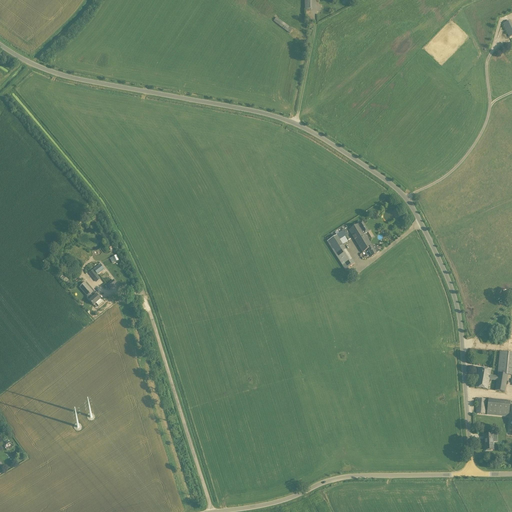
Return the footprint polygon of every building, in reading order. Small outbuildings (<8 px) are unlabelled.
[(290,34),(292,30),(276,18),(273,22),(290,34)] [(507,34),(511,31),(511,27),(509,21),(503,24),(507,34)] [(368,232),(362,222),(349,230),(363,253),(364,252),(367,257),(370,255),(371,257),(377,254),(372,247),(366,237),(367,236),(365,234),(368,232)] [(343,231),(336,235),(337,236),(340,241),(346,237),(348,240),(351,239),(344,229),(342,230),(343,231)] [(340,241),(337,236),(327,242),(345,270),(355,264),(340,241)] [(98,275),(104,270),(100,264),(93,270),(98,275)] [(93,270),(89,273),(93,279),(98,276),(93,270)] [(116,284),(113,280),(105,287),(106,288),(107,287),(110,289),(116,284)] [(88,297),(87,298),(93,306),(100,300),(93,292),(85,283),(79,288),(88,297)] [(511,352),(500,352),(497,376),(490,375),(491,370),(479,368),(478,373),(477,373),(476,377),(477,377),(475,387),(488,389),(489,380),(496,381),(495,391),(505,393),(508,376),(511,376),(511,374),(511,352)] [(486,400),(477,399),(476,414),(485,415),(486,400)] [(492,435),(484,435),(485,450),(493,450),(492,435)]
